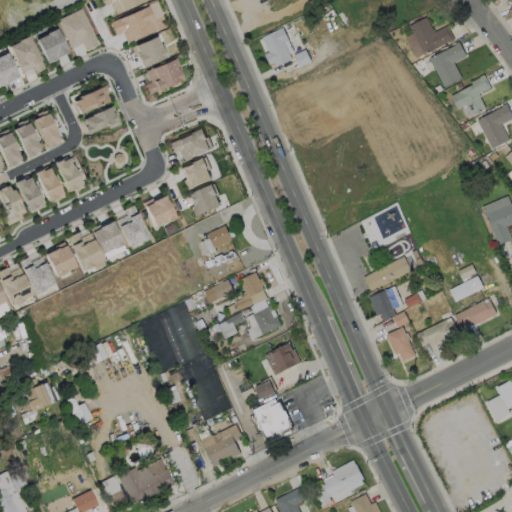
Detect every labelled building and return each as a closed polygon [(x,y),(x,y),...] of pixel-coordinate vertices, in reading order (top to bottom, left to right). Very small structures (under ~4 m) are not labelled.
[(104,0),(141,0),(110,14),(104,0)] [(106,22),(146,6),(152,20),(149,22),(152,30),(124,41),(120,32),(112,36),(106,22)] [(78,8),(95,43),(86,48),(86,47),(83,49),(80,43),(69,48),(55,20),(78,8)] [(425,16),(433,32),(446,25),(453,39),(448,42),(448,41),(422,54),(408,25),(425,16)] [(290,57),(274,65),(272,62),(268,64),(263,53),(267,51),(260,36),(281,26),(287,39),(282,41),(290,57)] [(32,37),(54,27),(66,52),(44,62),(32,37)] [(26,35),(42,68),(33,72),(30,67),(19,72),(6,46),(16,41),(15,40),(26,35)] [(154,36),(158,45),(161,43),(166,55),(140,67),(139,63),(138,63),(135,57),(136,57),(136,56),(133,57),(129,47),(154,36)] [(460,77),(443,86),(428,58),(454,44),(453,43),(458,41),(465,55),(452,62),(460,77)] [(0,54),(4,52),(16,75),(4,81),(5,83),(0,85),(0,54)] [(180,79),(147,94),(143,84),(148,82),(143,71),(173,58),(178,69),(176,70),(180,79)] [(479,97),(484,107),(469,115),(464,104),(456,108),(450,95),(471,84),(470,81),(478,77),(478,76),(483,74),(490,87),(478,93),(480,96),(479,97)] [(106,101),(78,113),(76,109),(75,109),(73,104),(74,104),(72,101),(77,99),(76,96),(103,84),(106,92),(103,94),(106,101)] [(508,139),(491,148),(476,120),(501,106),(501,105),(505,103),(511,115),(511,117),(500,124),(508,139)] [(110,105),(112,109),(113,109),(115,114),(119,123),(107,128),(106,125),(85,133),(80,120),(82,119),(81,118),(89,115),(88,114),(110,105)] [(57,142),(51,145),(50,144),(44,147),(30,119),(35,117),(34,114),(44,109),(54,131),(57,139),(56,140),(57,142)] [(38,151),(31,154),(25,157),(11,128),(16,126),(15,124),(24,119),(35,140),(34,141),(38,149),(37,149),(38,151)] [(18,161),(12,164),(11,163),(6,166),(0,154),(0,130),(5,128),(16,150),(15,150),(19,158),(17,159),(18,161)] [(210,149),(177,163),(168,142),(201,128),(210,149)] [(511,148),(511,166),(503,156),(511,148)] [(65,158),(69,166),(70,165),(81,187),(76,189),(71,192),(70,189),(65,191),(51,162),(59,159),(59,160),(65,158)] [(176,168),(203,158),(211,178),(184,188),(176,168)] [(46,167),(50,175),(51,174),(61,196),(56,199),(52,201),(51,198),(45,201),(32,172),(39,169),(40,170),(46,167)] [(27,177),(31,184),(42,206),(28,213),(12,182),(20,178),(21,180),(27,177)] [(194,216),(185,195),(211,183),(221,204),(194,216)] [(5,185),(7,190),(10,189),(21,212),(18,214),(20,218),(5,225),(1,216),(5,215),(0,204),(0,186),(2,186),(2,187),(5,185)] [(511,238),(496,245),(494,241),(496,241),(480,206),(506,194),(510,203),(511,201),(511,222),(505,226),(511,238)] [(152,227),(142,205),(163,195),(173,218),(152,227)] [(112,219),(123,214),(121,209),(130,205),(146,237),(126,247),(112,219)] [(88,230),(109,220),(120,243),(99,253),(88,230)] [(230,239),(213,247),(206,233),(215,228),(214,225),(222,221),(230,239)] [(81,270),(64,239),(84,228),(101,259),(81,270)] [(53,276),(42,254),(63,244),(73,267),(53,276)] [(53,283),(32,294),(16,261),(36,251),(53,283)] [(409,269),(369,290),(362,276),(402,255),(409,269)] [(0,284),(0,269),(14,262),(30,294),(10,304),(0,284)] [(254,272),(258,279),(261,277),(264,283),(260,285),(262,289),(248,296),(251,303),(237,310),(233,302),(242,298),(239,293),(244,291),(238,279),(254,272)] [(482,287),(477,276),(448,288),(453,299),(482,287)] [(232,291),(214,299),(211,295),(208,296),(205,289),(226,279),(232,291)] [(391,308),(394,314),(381,319),(379,314),(375,315),(367,296),(393,285),(401,304),(391,308)] [(0,314),(8,311),(0,293),(0,314)] [(495,313),(473,324),(470,320),(459,326),(453,315),(487,297),(495,313)] [(190,323),(183,302),(169,307),(177,328),(190,323)] [(269,311),(272,317),(275,316),(279,325),(261,334),(251,313),(269,304),(272,309),(269,311)] [(390,315),(397,327),(408,321),(401,309),(390,315)] [(449,317),(450,320),(451,319),(457,332),(434,343),(433,340),(420,346),(414,333),(444,319),(449,317)] [(401,326),(414,355),(401,360),(398,352),(394,354),(385,333),(401,326)] [(287,342),(291,349),(292,349),(299,362),(273,375),(263,354),(287,342)] [(231,407),(203,419),(178,363),(206,351),(231,407)] [(32,378),(35,385),(43,381),(46,387),(49,386),(51,391),(52,391),(55,399),(51,400),(52,401),(22,413),(10,386),(27,379),(28,379),(32,378)] [(259,398),(274,393),(269,380),(254,386),(259,398)] [(509,413),(495,420),(485,402),(499,394),(495,387),(509,380),(511,385),(511,405),(507,408),(509,413)] [(273,399),(276,403),(278,402),(283,411),(284,410),(292,427),(288,429),(290,432),(268,443),(251,410),(273,399)] [(234,424),(241,437),(233,441),(239,453),(231,457),(230,454),(220,460),(221,462),(213,467),(201,444),(202,443),(200,439),(211,433),(212,435),(234,424)] [(158,458),(171,484),(146,497),(145,496),(131,503),(127,496),(125,497),(115,476),(132,467),(134,470),(158,458)] [(352,459),(354,464),(355,463),(363,479),(328,497),(331,501),(320,506),(309,485),(319,479),(322,484),(324,484),(322,480),(332,475),(330,471),(352,459)] [(22,511),(0,511),(0,472),(16,466),(23,485),(13,489),(22,511)] [(124,500),(111,507),(98,482),(111,475),(124,500)] [(299,511),(280,511),(274,499),(299,486),(305,499),(295,503),(299,511)] [(64,511),(73,508),(69,499),(88,490),(95,505),(81,511),(64,511)] [(364,493),(369,503),(374,501),(379,511),(354,511),(349,501),(364,493)]
